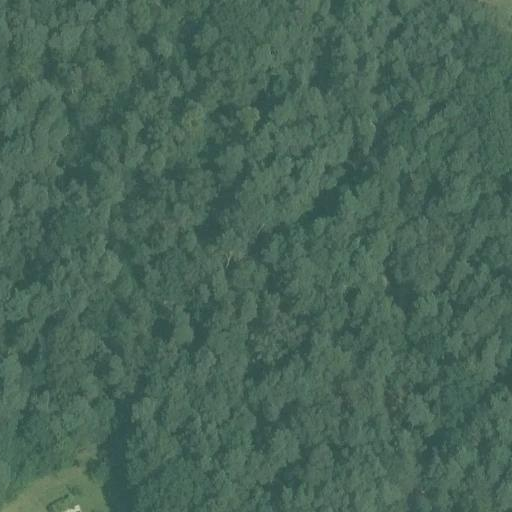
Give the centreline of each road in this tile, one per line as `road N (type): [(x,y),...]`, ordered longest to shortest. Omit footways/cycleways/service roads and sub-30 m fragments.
road 1 (track): [(57,0),(0,228)]
road 2 (track): [(412,511),(511,402)]
